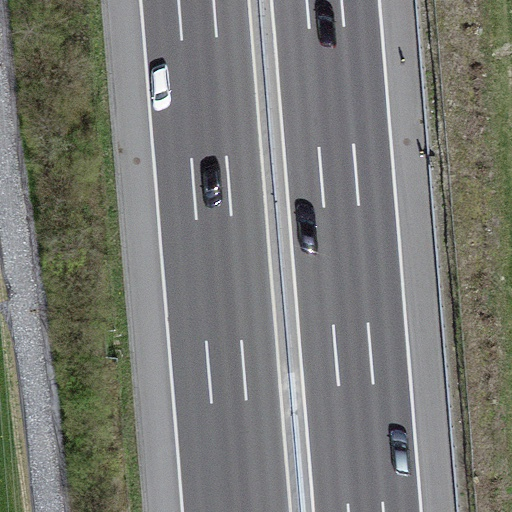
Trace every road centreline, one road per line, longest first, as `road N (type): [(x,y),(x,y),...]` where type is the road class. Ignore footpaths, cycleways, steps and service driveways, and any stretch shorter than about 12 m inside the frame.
road 1 (motorway): [(368,511),(326,0)]
road 2 (motorway): [(197,0),(239,511)]
